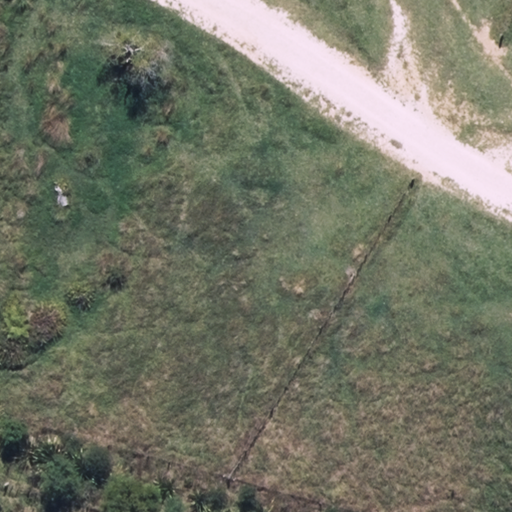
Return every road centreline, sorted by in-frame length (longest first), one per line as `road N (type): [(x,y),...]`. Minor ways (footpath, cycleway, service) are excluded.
road 1 (track): [(140,0),(205,28),(451,179),(511,206)]
road 2 (track): [(405,150),(396,0)]
